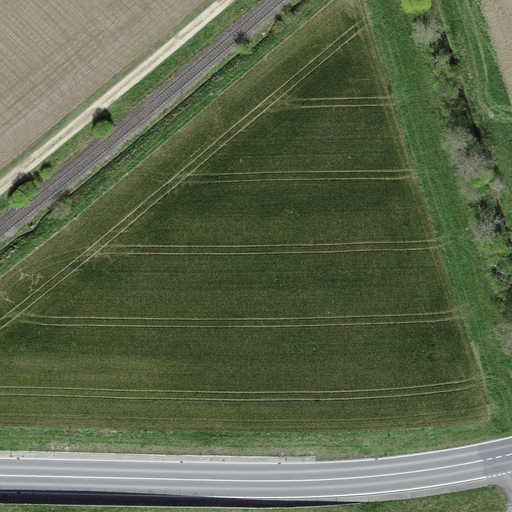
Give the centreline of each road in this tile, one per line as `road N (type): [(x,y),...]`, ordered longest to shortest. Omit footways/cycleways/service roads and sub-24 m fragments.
road 1 (primary): [(511,454),(298,480),(0,475)]
road 2 (track): [(235,0),(0,193)]
